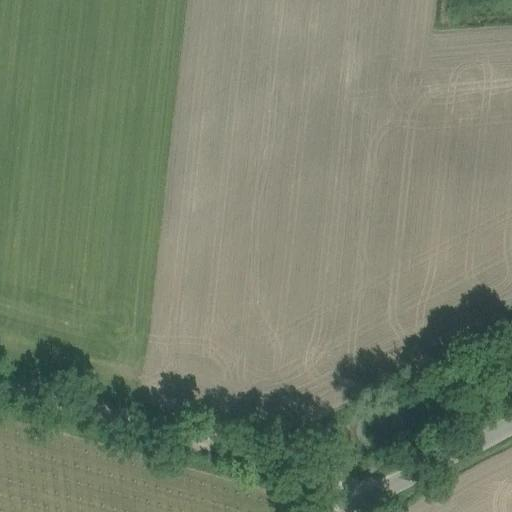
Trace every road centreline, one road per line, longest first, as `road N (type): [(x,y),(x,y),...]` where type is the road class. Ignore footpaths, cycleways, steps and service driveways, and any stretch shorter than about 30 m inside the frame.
road 1 (track): [(372,496),(0,396)]
road 2 (unclassified): [(356,511),(372,496),(511,428)]
